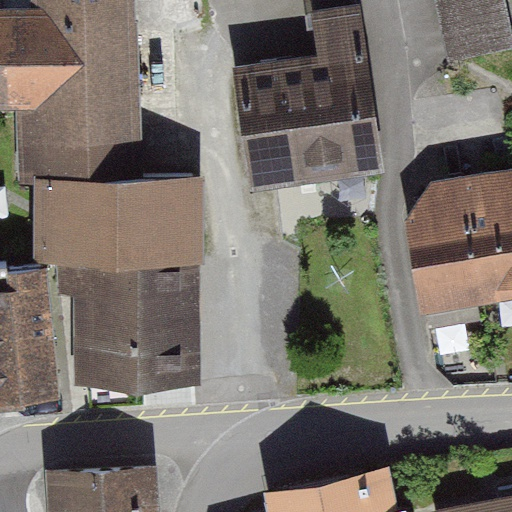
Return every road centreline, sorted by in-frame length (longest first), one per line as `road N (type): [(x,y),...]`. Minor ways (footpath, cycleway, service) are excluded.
road 1 (residential): [(197,47),(256,452)]
road 2 (unclassified): [(0,463),(87,437),(198,438),(256,452)]
road 3 (unclassified): [(256,452),(334,430),(511,420)]
